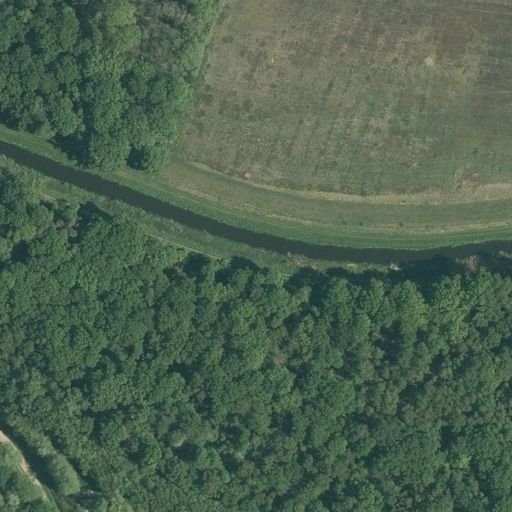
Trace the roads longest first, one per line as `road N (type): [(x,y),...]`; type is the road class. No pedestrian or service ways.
road 1 (track): [(0,120),(264,216),(353,231),(511,229)]
road 2 (track): [(0,187),(254,273),(357,288),(511,284)]
